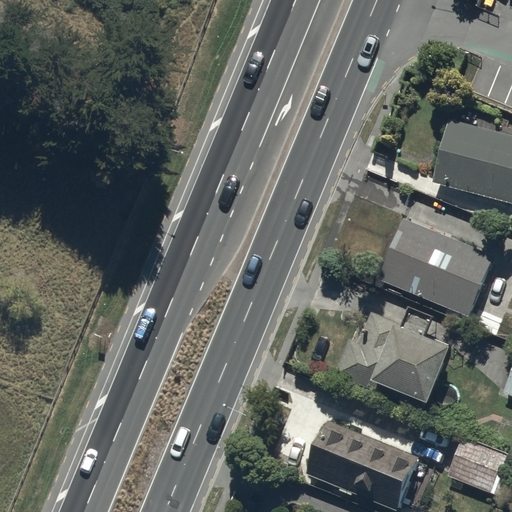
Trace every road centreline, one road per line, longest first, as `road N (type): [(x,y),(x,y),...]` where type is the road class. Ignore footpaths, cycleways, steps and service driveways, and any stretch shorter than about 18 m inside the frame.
road 1 (trunk): [(375,0),(164,511)]
road 2 (trunk): [(83,511),(293,0)]
